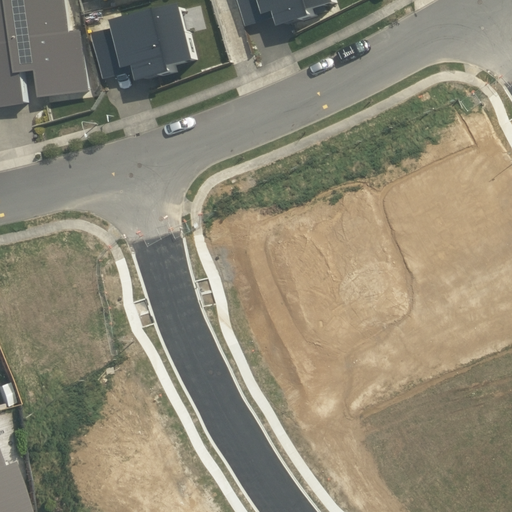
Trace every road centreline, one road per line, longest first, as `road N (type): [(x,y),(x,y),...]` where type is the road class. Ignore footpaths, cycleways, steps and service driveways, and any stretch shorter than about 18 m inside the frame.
road 1 (residential): [(133,165),(332,88),(486,5)]
road 2 (residential): [(133,165),(202,354),(299,511)]
road 3 (residential): [(0,199),(133,165)]
